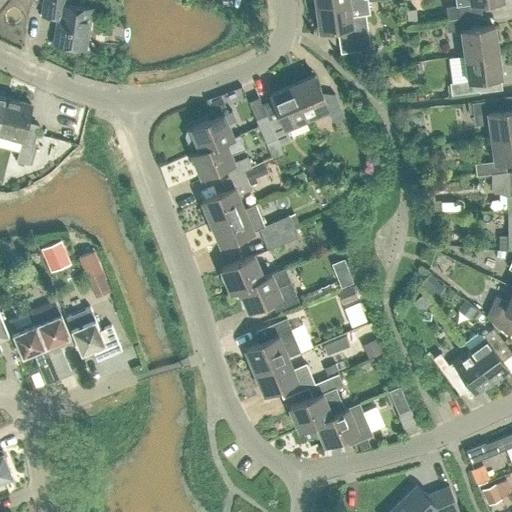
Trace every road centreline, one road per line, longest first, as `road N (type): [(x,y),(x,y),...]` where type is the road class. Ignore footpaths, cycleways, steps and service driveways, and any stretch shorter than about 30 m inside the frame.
road 1 (residential): [(134,110),(219,380)]
road 2 (residential): [(511,410),(308,483)]
road 3 (residential): [(134,110),(275,52),(288,34),(287,0)]
road 4 (residential): [(0,59),(134,110)]
road 5 (residential): [(308,483),(245,432),(219,380)]
